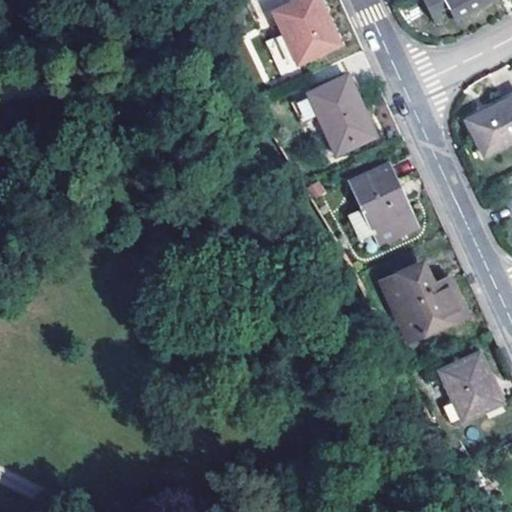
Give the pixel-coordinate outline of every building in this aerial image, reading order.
[(337,48),(314,0),(312,0),(275,17),(297,67),(337,48)] [(430,0),(438,13),(454,3),(463,17),(492,0),(430,0)] [(373,140),(346,80),(307,98),(335,159),(373,140)] [(488,155),(511,143),(511,99),(470,119),(488,155)] [(414,230),(386,168),(349,185),(362,212),(349,218),(359,241),(372,236),(377,247),(414,230)] [(409,313),(422,341),(466,321),(449,283),(429,291),(419,268),(382,286),(397,318),(409,313)] [(409,313),(397,318),(410,346),(422,341),(409,313)] [(501,408),(478,358),(441,376),(462,426),(501,408)]
